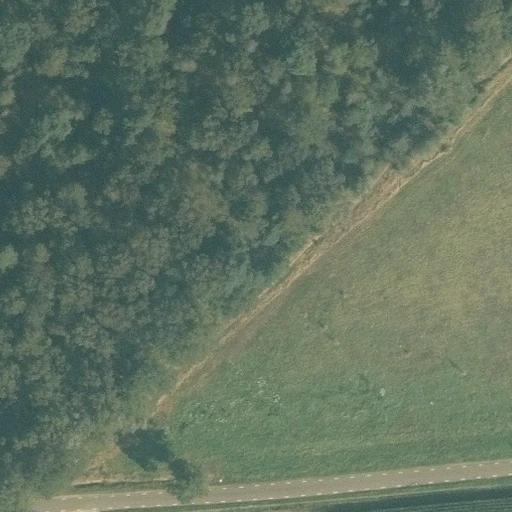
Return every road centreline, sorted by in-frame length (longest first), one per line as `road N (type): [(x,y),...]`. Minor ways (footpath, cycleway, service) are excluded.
road 1 (track): [(41,506),(156,386),(511,56)]
road 2 (unclassified): [(511,468),(0,509)]
